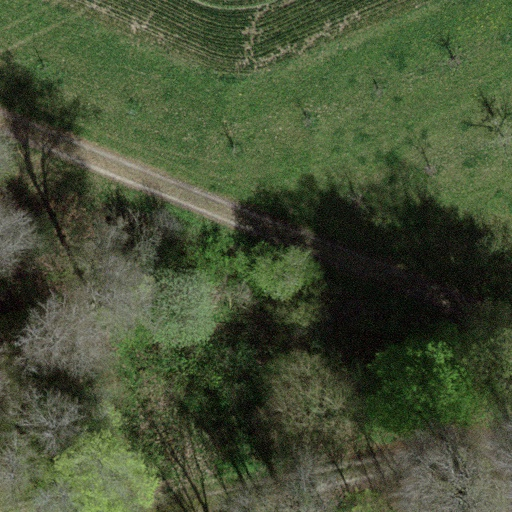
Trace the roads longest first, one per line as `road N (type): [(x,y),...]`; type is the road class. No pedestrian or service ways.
road 1 (track): [(0,128),(511,337)]
road 2 (track): [(511,437),(162,511)]
